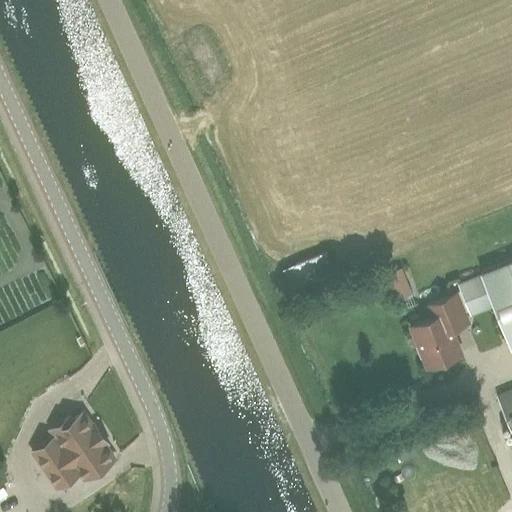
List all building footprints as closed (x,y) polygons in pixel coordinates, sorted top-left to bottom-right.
[(488,290),(511,347),(511,346),(511,258),(480,272),(481,274),(468,279),(475,295),(488,290)] [(426,366),(437,361),(438,364),(442,366),(449,363),(451,359),(450,356),(459,352),(451,331),(467,324),(454,293),(426,304),(431,317),(410,325),(426,366)] [(511,435),(511,388),(496,395),(511,435)] [(55,433),(32,448),(58,486),(80,470),(84,477),(114,457),(104,442),(107,440),(96,423),(92,425),(81,409),(70,417),(68,414),(51,426),(55,433)] [(381,454),(391,450),(388,444),(379,448),(381,454)]
